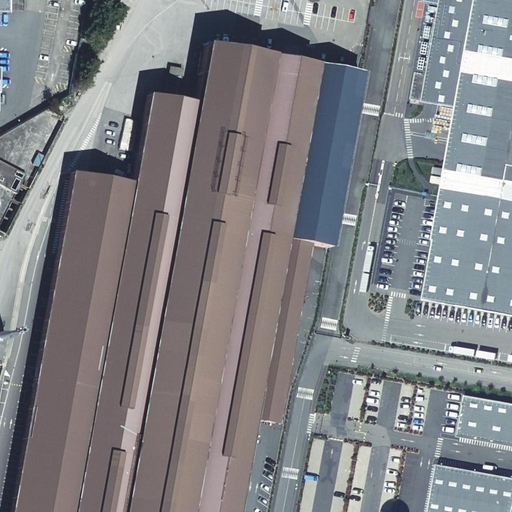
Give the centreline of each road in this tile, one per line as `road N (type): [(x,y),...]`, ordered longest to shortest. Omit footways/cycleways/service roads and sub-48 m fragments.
road 1 (unknown): [(389,130),(511,154)]
road 2 (unknown): [(385,326),(411,205)]
